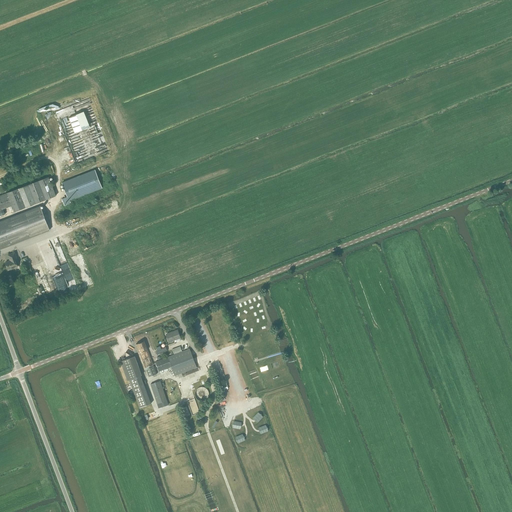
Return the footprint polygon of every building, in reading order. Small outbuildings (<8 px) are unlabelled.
[(84,111),(69,117),(75,132),(90,127),(84,111)] [(65,206),(71,203),(70,201),(102,188),(95,170),(62,183),(68,197),(62,199),(65,206)] [(49,177),(0,195),(0,216),(9,213),(7,208),(10,207),(12,213),(14,212),(20,210),(26,208),(56,196),(49,177)] [(0,249),(50,230),(40,206),(0,222),(0,249)] [(72,237),(65,240),(72,259),(80,255),(72,237)] [(8,270),(18,267),(15,261),(17,260),(15,253),(8,255),(10,261),(6,263),(8,270)] [(169,343),(180,338),(178,330),(166,334),(169,343)] [(141,354),(143,359),(149,357),(147,352),(148,352),(144,342),(137,344),(140,354),(141,354)] [(174,355),(155,362),(159,372),(171,367),(174,376),(197,368),(190,349),(174,355)] [(134,356),(124,360),(120,361),(127,380),(129,380),(139,408),(151,404),(140,375),(141,375),(134,356)] [(149,377),(157,374),(154,367),(146,370),(149,377)] [(167,401),(160,381),(150,384),(157,404),(167,401)] [(195,393),(195,394),(195,396),(196,397),(197,399),(198,400),(199,401),(201,401),(202,401),(204,401),(205,400),(207,399),(208,398),(209,397),(209,395),(209,394),(209,392),(208,390),(207,389),(206,388),(204,387),(203,387),(201,387),(199,388),(198,388),(197,390),(196,391),(195,393)]
